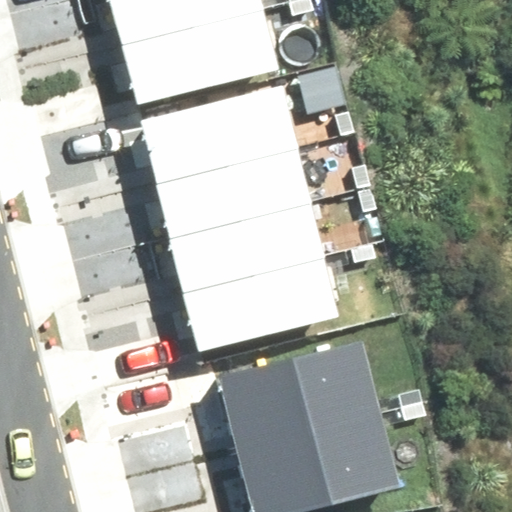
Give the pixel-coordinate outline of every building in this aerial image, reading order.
[(108,0),(119,38),(255,5),(253,0),(108,0)] [(119,38),(133,95),(269,61),(255,5),(119,38)] [(135,118),(150,173),(286,139),(272,84),(135,118)] [(150,173),(164,230),(300,196),(286,139),(150,173)] [(164,230),(178,286),(314,253),(300,196),(164,230)] [(178,286),(192,343),(328,309),(314,253),(178,286)] [(218,371),(232,440),(380,404),(360,336),(218,371)] [(232,440),(250,511),(252,511),(398,476),(380,404),(232,440)]
